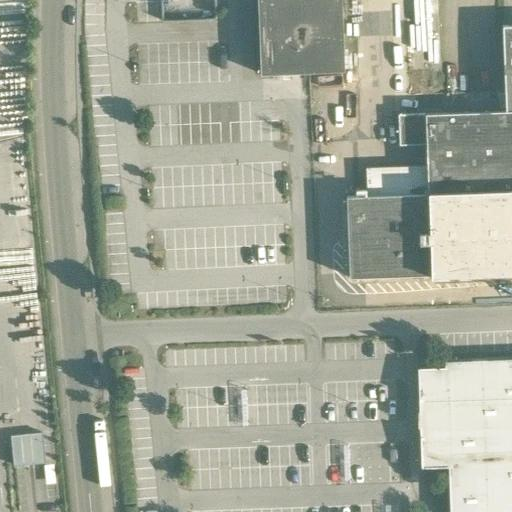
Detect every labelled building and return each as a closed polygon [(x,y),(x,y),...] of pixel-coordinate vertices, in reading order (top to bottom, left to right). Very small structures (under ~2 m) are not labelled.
[(340,0),(257,0),(260,75),(343,71),(340,0)] [(511,25),(502,26),(506,111),(511,110),(511,25)] [(511,110),(506,111),(423,114),(424,144),(425,167),(426,195),(429,275),(429,278),(511,274),(511,110)] [(423,114),(398,115),(399,145),(424,144),(423,114)] [(425,167),(365,169),(366,197),(426,195),(425,167)] [(366,197),(345,198),(348,278),(429,275),(426,195),(366,197)] [(511,511),(511,358),(444,361),(444,369),(418,370),(420,420),(422,469),(448,468),(449,511),(511,511)] [(13,466),(45,464),(43,434),(11,437),(13,466)]
